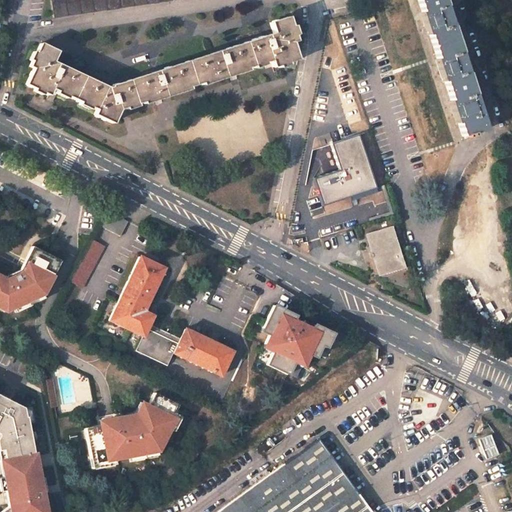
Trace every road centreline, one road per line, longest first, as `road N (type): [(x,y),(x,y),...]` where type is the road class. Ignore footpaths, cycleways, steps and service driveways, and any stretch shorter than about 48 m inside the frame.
road 1 (tertiary): [(438,336),(0,109)]
road 2 (tertiary): [(0,130),(398,341)]
road 3 (unknown): [(407,0),(465,152)]
road 4 (tertiary): [(398,341),(511,400)]
